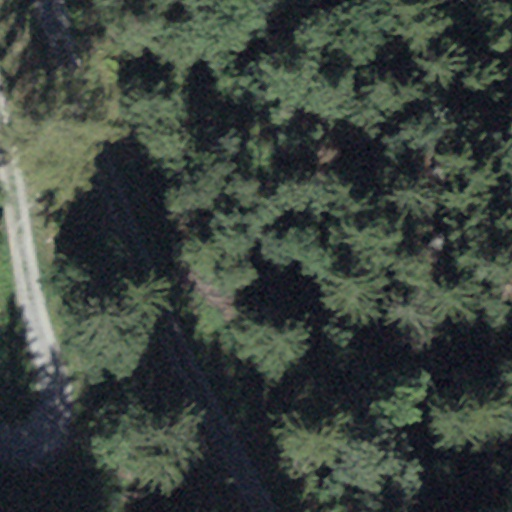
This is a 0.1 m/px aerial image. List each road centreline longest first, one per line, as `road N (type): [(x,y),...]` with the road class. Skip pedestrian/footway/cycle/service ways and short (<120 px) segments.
road 1 (track): [(63,0),(62,60),(97,172),(193,392),(271,511)]
road 2 (track): [(0,447),(39,454),(62,401),(36,339),(0,130)]
